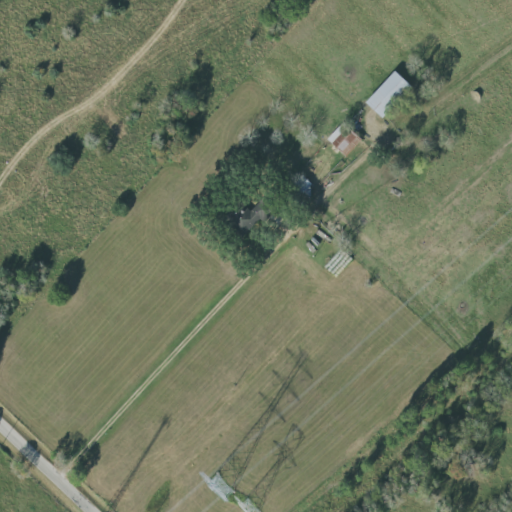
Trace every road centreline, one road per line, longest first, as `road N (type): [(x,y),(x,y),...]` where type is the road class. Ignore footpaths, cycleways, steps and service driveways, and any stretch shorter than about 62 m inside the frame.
road 1 (residential): [(511,55),(306,221),(177,364),(59,475)]
road 2 (tertiary): [(98,511),(0,417)]
